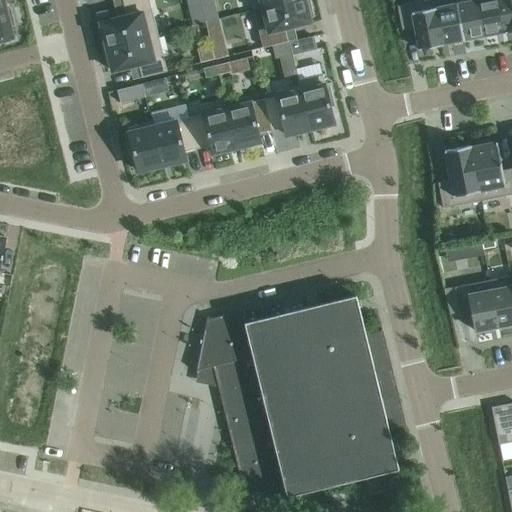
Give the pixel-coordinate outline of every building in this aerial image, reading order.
[(0,0),(0,43),(9,41),(9,39),(12,38),(10,26),(13,25),(9,9),(6,10),(3,0),(0,0)] [(157,34),(149,0),(137,0),(123,4),(126,16),(99,22),(100,27),(97,27),(102,48),(157,34)] [(199,0),(186,0),(189,10),(201,7),(199,0)] [(294,0),(250,0),(253,10),(294,0)] [(284,28),(311,22),(309,17),(312,16),(307,0),(294,0),(253,10),(263,48),(287,42),(284,28)] [(433,0),(425,0),(397,6),(402,31),(414,28),(419,50),(443,45),(442,44),(433,0)] [(456,0),(433,0),(442,44),(463,40),(456,4),(457,4),(456,0)] [(475,0),(457,4),(456,4),(463,40),(484,36),(476,0),(475,0)] [(498,0),(476,0),(484,36),(504,32),(505,32),(498,0)] [(511,0),(498,0),(505,32),(504,32),(505,33),(511,31),(511,0)] [(167,71),(157,34),(102,48),(106,68),(109,67),(110,72),(138,65),(141,78),(167,71)] [(313,36),(289,42),(292,55),(316,50),(313,36)] [(225,40),(211,44),(211,46),(214,59),(215,59),(228,56),(225,40)] [(292,54),(289,42),(272,46),(275,58),(292,54)] [(200,49),(198,52),(200,62),(214,59),(211,46),(200,49)] [(230,70),(228,62),(216,65),(218,73),(230,70)] [(218,73),(216,65),(203,68),(205,76),(218,73)] [(325,87),(322,75),(297,81),(298,85),(307,122),(309,129),(334,123),(328,99),(331,98),(328,86),(325,87)] [(165,78),(141,84),(145,97),(168,92),(165,78)] [(145,97),(141,84),(117,90),(120,103),(145,97)] [(307,122),(298,85),(275,91),(276,96),(263,99),(271,131),(283,128),(285,135),(309,129),(307,122)] [(236,147),(227,109),(224,99),(200,105),(202,114),(189,118),(196,149),(209,146),(210,154),(236,147)] [(271,131),(263,99),(227,109),(236,147),(260,141),(258,134),(271,131)] [(196,149),(189,118),(185,104),(150,113),(152,122),(153,126),(163,165),(186,159),(184,152),(196,149)] [(163,165),(153,126),(152,122),(127,128),(129,135),(126,136),(129,148),(132,147),(137,172),(163,165)] [(490,140),(475,143),(475,146),(471,147),(470,147),(481,200),(511,194),(511,168),(502,170),(496,142),(490,143),(490,140)] [(471,145),(444,151),(450,181),(438,183),(442,208),(481,200),(470,147),(471,147),(471,145)] [(481,241),(483,249),(495,247),(493,239),(481,241)] [(481,241),(469,244),(472,256),(484,254),(483,249),(481,241)] [(511,324),(511,286),(510,276),(489,280),(498,327),(511,324)] [(454,287),(459,312),(472,310),(476,332),(498,327),(489,280),(454,287)] [(381,331),(365,335),(355,296),(305,308),(302,309),(281,314),(278,302),(259,307),(208,319),(208,317),(207,316),(206,320),(203,337),(201,337),(197,353),(200,354),(196,372),(196,373),(197,374),(198,369),(201,368),(204,380),(216,382),(218,387),(225,418),(228,431),(240,480),(245,497),(285,487),(286,494),(287,496),(348,481),(363,478),(367,494),(399,486),(395,470),(398,469),(388,429),(404,426),(404,427),(405,427),(381,329),(380,329),(381,331)] [(511,442),(511,403),(491,407),(498,445),(511,442)] [(354,488),(331,493),(333,503),(357,497),(354,488)]
